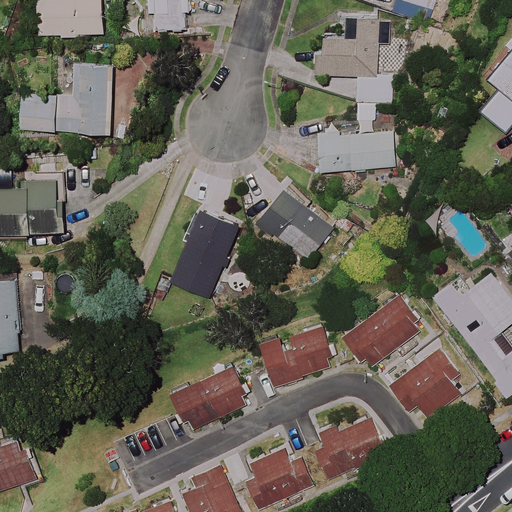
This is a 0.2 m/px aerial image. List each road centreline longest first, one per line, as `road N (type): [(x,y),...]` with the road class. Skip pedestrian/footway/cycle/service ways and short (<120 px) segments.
road 1 (residential): [(136,483),(324,389),(355,385),(386,406),(448,511)]
road 2 (residential): [(262,0),(226,123)]
